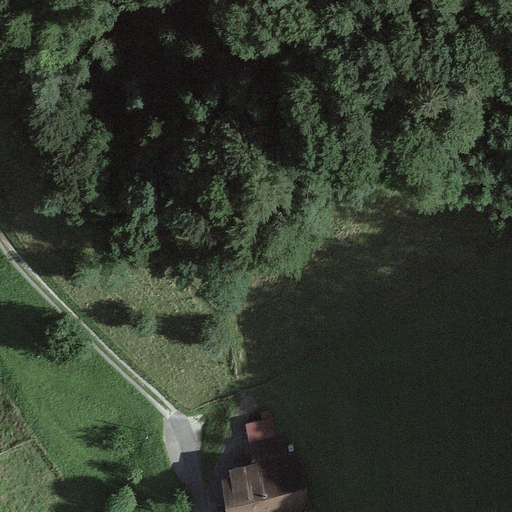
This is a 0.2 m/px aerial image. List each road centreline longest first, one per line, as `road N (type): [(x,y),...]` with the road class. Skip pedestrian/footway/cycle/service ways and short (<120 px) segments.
road 1 (track): [(242,0),(284,59),(344,116),(511,223)]
road 2 (track): [(0,232),(26,270),(160,404),(182,449),(196,511)]
